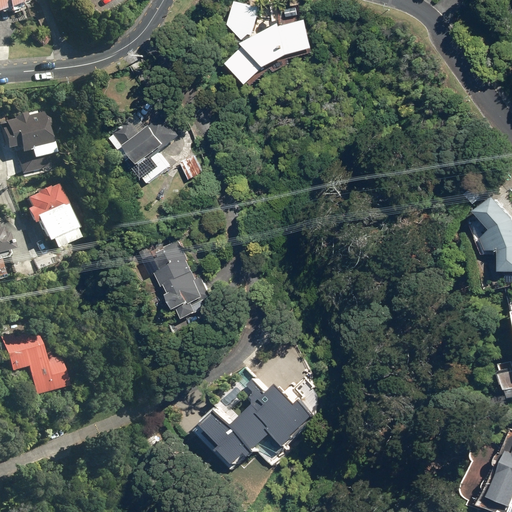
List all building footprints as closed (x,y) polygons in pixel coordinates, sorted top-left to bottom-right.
[(0,0),(0,13),(28,5),(25,0),(0,0)] [(260,11),(234,4),(226,30),(240,46),(247,38),(251,39),(260,11)] [(303,25),(275,31),(241,52),(224,71),(241,94),(259,76),(285,62),(285,60),(308,55),(303,25)] [(11,132),(6,133),(11,158),(16,157),(19,175),(47,170),(44,154),(53,153),(49,132),(44,133),(41,115),(23,118),(23,114),(9,117),(11,132)] [(134,125),(117,139),(126,151),(124,152),(139,170),(137,171),(145,182),(161,170),(153,160),(164,151),(150,133),(144,138),(134,125)] [(196,156),(179,165),(189,183),(205,174),(196,156)] [(66,209),(57,185),(32,195),(33,197),(23,201),(27,213),(22,215),(27,227),(33,225),(41,247),(45,245),(48,253),(71,244),(67,233),(70,231),(62,210),(66,209)] [(511,221),(494,203),(473,218),(483,232),(477,240),(485,254),(496,256),(496,274),(511,274),(511,221)] [(212,298),(202,275),(196,277),(188,262),(192,260),(182,240),(137,262),(153,294),(165,289),(169,298),(165,300),(173,318),(177,316),(180,323),(209,310),(205,301),(212,298)] [(511,315),(509,316),(511,329),(511,371),(510,364),(497,368),(507,401),(511,399),(511,315)] [(27,399),(62,389),(44,325),(0,337),(0,362),(4,376),(19,372),(27,399)] [(291,406),(274,387),(265,396),(253,382),(244,390),(252,400),(248,404),(251,407),(227,429),(213,413),(197,428),(218,451),(216,453),(223,462),(221,464),(226,470),(230,467),(232,470),(244,460),(247,463),(256,455),(255,454),(272,438),(283,450),(294,441),(291,438),(311,420),(296,403),(291,406)] [(511,432),(500,456),(497,454),(491,468),(492,469),(474,509),(482,511),(510,511),(511,509),(511,432)]
